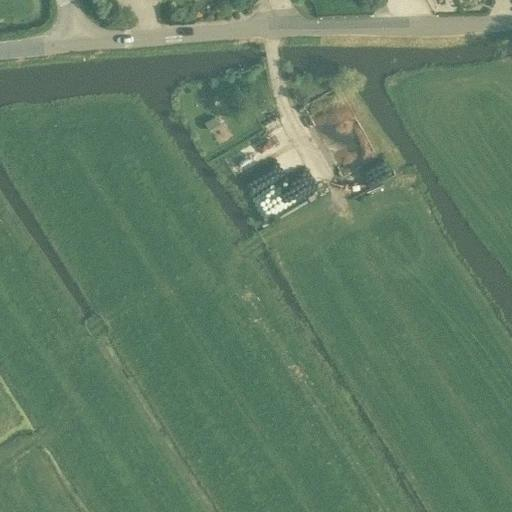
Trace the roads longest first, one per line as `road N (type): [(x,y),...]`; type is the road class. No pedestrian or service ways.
road 1 (unclassified): [(76,44),(270,28),(511,22)]
road 2 (track): [(270,28),(278,90),(336,193)]
